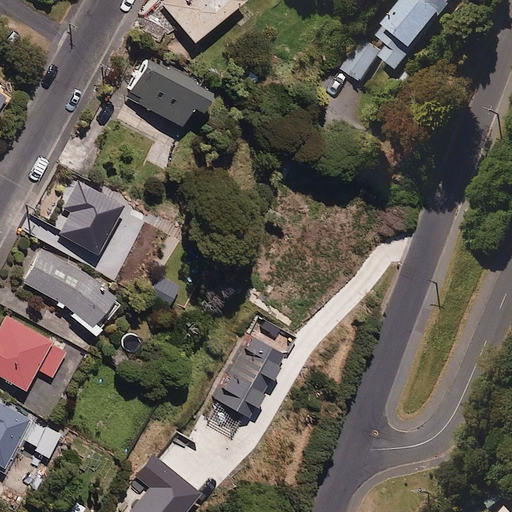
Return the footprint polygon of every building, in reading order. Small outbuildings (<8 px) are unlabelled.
[(247,0),(164,0),(160,3),(192,44),(247,0)] [(405,79),(459,15),(440,0),(409,0),(378,37),(391,49),(382,59),(405,79)] [(383,51),(365,41),(345,75),(363,85),(383,51)] [(211,94),(149,59),(127,99),(180,129),(190,111),(199,116),(211,94)] [(123,207),(76,181),(54,221),(62,226),(57,235),(95,256),(123,207)] [(101,286),(43,250),(22,282),(72,314),(69,319),(97,337),(119,302),(99,289),(101,286)] [(179,291),(164,280),(151,296),(167,308),(179,291)] [(65,354),(5,316),(0,324),(0,379),(22,393),(36,370),(50,378),(65,354)] [(284,358),(247,338),(212,402),(246,420),(253,408),(257,410),(284,358)] [(29,421),(0,404),(0,469),(1,470),(29,421)] [(59,436),(47,429),(34,451),(47,459),(59,436)] [(197,471),(171,449),(138,487),(165,510),(197,471)]
